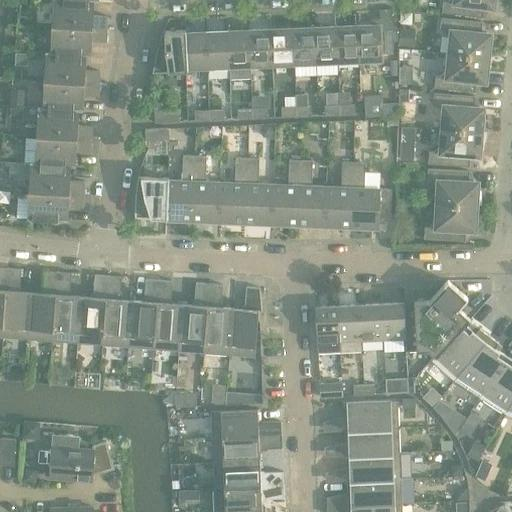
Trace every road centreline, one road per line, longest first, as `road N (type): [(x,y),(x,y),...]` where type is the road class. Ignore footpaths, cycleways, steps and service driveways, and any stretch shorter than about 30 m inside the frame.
road 1 (residential): [(103,254),(137,0)]
road 2 (residential): [(304,511),(293,265)]
road 3 (residential): [(293,265),(501,261)]
road 4 (residential): [(103,254),(293,265)]
road 5 (residential): [(501,261),(511,103)]
